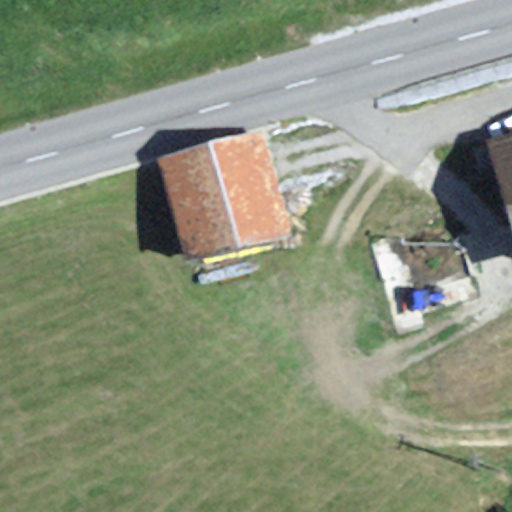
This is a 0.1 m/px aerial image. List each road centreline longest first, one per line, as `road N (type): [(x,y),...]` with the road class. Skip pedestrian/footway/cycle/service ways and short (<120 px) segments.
road 1 (secondary): [(0,168),(511,22)]
road 2 (track): [(504,316),(423,364),(429,404),(458,434),(511,445)]
